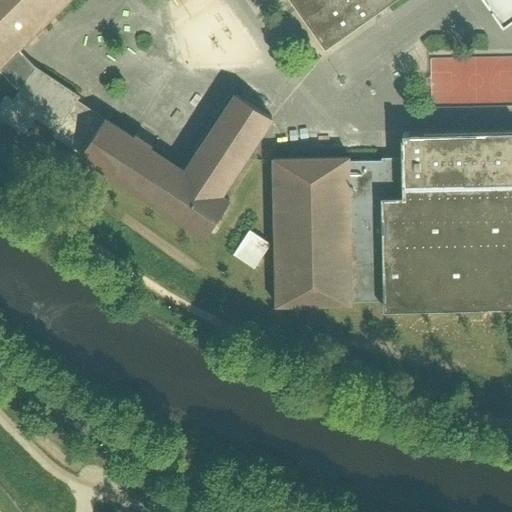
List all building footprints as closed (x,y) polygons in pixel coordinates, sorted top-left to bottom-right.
[(0,0),(0,68),(19,48),(68,0),(0,0)] [(511,0),(294,0),(329,46),(397,0),(486,0),(506,28),(511,23),(511,0)] [(240,95),(189,170),(109,115),(107,119),(78,102),(81,97),(37,69),(19,48),(0,68),(0,69),(20,90),(17,100),(6,95),(0,106),(0,117),(28,132),(35,117),(211,239),(237,200),(230,195),(280,119),(240,95)] [(511,128),(406,131),(406,156),(407,194),(384,195),(387,301),(387,310),(511,306),(511,128)] [(354,302),(387,301),(384,195),(407,194),(406,156),(384,156),(384,160),(352,161),(354,302)] [(352,158),(276,159),(278,307),(354,306),(354,302),(352,161),(352,158)] [(234,255),(257,268),(271,241),(249,229),(234,255)]
